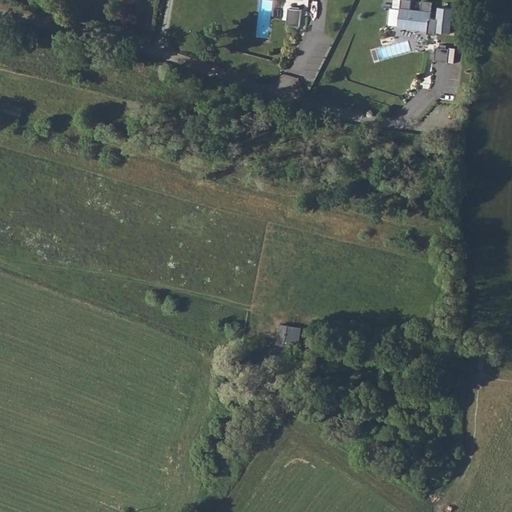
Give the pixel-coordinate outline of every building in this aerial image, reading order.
[(411,0),(401,0),(401,8),(392,7),(384,6),(384,7),(401,9),(399,28),(429,31),(429,34),(438,35),(438,32),(452,34),(455,9),(441,7),(439,19),(431,18),(433,6),(433,3),(423,1),(422,11),(411,10),(412,0),(411,0)] [(289,8),(288,23),(302,25),(303,10),(300,10),(300,8),(293,7),(293,9),(289,8)] [(437,48),(435,62),(448,63),(450,49),(447,49),(447,46),(440,45),(440,48),(437,48)] [(23,107),(7,103),(4,113),(21,117),(23,107)] [(289,326),(279,324),(275,344),(286,346),(289,326)]
